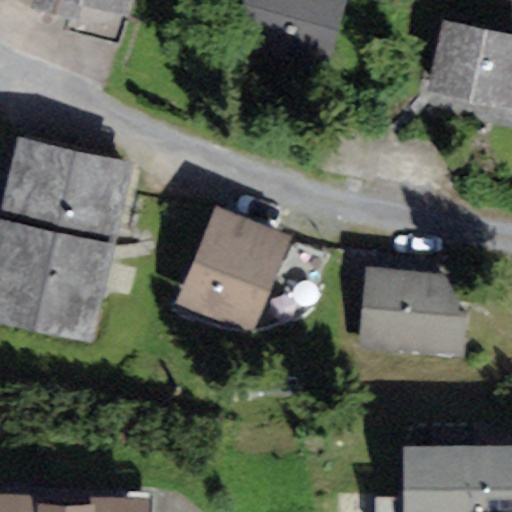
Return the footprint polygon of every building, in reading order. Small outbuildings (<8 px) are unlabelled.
[(136,0),(42,0),(40,7),(87,22),(94,1),(132,13),(136,0)] [(267,0),(252,43),(329,69),(353,0),(267,0)] [(511,34),(455,19),(435,93),(511,114),(511,34)] [(141,162),(32,133),(9,220),(118,248),(141,162)] [(227,209),(186,294),(259,330),(301,245),(227,209)] [(118,248),(9,220),(0,252),(0,310),(94,335),(118,248)] [(470,276),(371,266),(362,348),(466,359),(471,312),(466,312),(470,276)] [(511,511),(511,434),(405,433),(404,494),(379,493),(378,511),(511,511)] [(0,511),(157,511),(158,495),(0,489),(0,511)]
